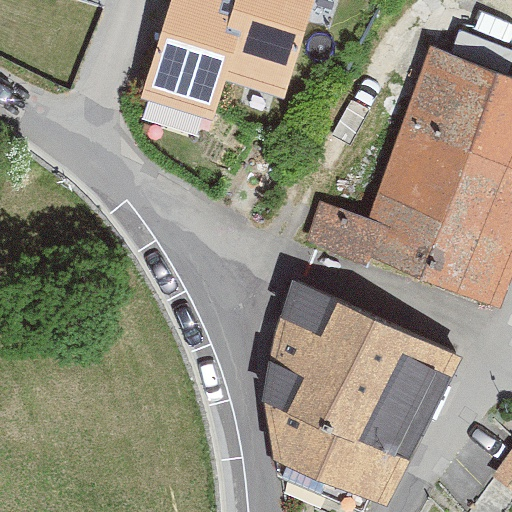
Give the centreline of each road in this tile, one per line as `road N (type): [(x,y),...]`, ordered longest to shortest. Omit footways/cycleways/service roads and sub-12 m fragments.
road 1 (residential): [(511,350),(202,220)]
road 2 (residential): [(263,511),(249,407),(202,220)]
road 3 (residential): [(511,353),(396,511)]
road 4 (residential): [(87,156),(134,0)]
road 5 (residential): [(202,220),(87,156)]
